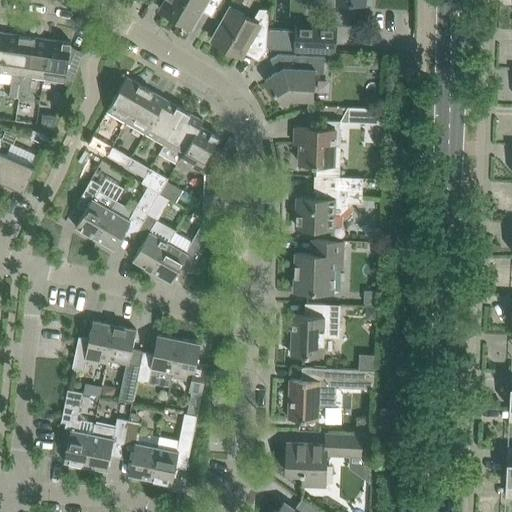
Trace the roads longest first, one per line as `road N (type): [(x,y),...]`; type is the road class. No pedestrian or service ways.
road 1 (tertiary): [(437,511),(455,0)]
road 2 (residential): [(63,0),(103,13),(236,100),(257,164),(251,322)]
road 3 (residential): [(42,268),(15,492)]
road 4 (residential): [(251,322),(42,268)]
road 5 (residential): [(251,322),(244,470),(226,511)]
road 6 (residential): [(155,511),(128,498),(15,492)]
